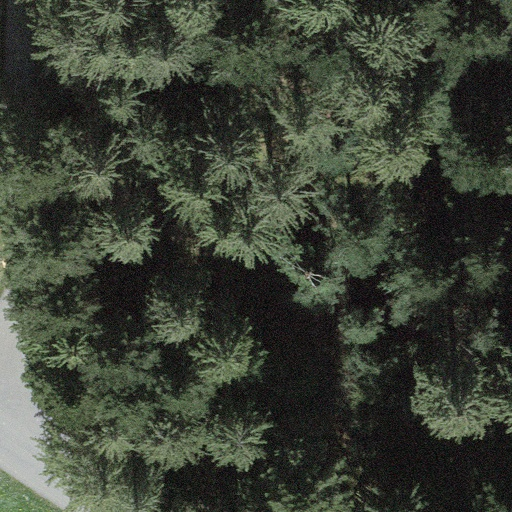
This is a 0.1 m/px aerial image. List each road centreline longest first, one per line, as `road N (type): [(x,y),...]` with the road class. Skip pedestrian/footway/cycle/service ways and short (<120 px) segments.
road 1 (track): [(62,0),(0,288)]
road 2 (unclassified): [(0,435),(127,511)]
